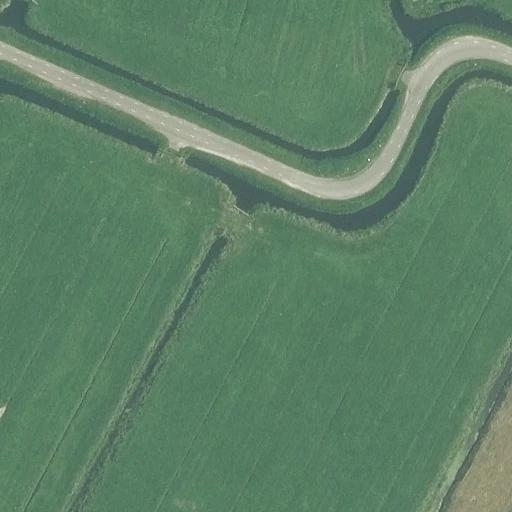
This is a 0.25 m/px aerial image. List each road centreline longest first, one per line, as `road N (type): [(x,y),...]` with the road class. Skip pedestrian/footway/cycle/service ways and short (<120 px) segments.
road 1 (unclassified): [(511,64),(487,54),(445,62),(391,161),(353,193),(322,192),(0,49)]
road 2 (track): [(348,0),(328,53),(426,87)]
